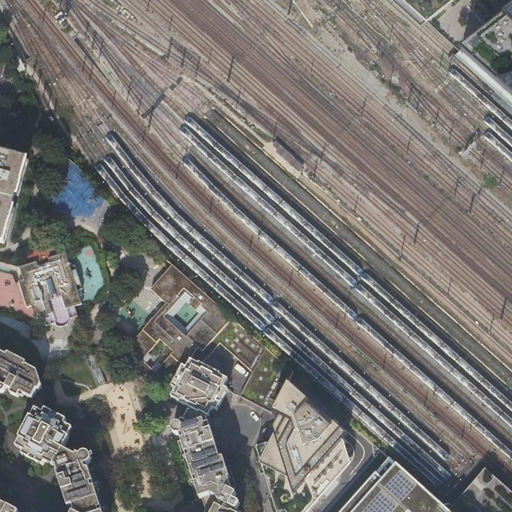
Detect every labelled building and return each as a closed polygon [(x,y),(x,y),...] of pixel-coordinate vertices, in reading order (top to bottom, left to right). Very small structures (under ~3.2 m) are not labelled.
[(387,0),(420,30),(456,0),(387,0)] [(511,11),(462,53),(511,98),(511,11)] [(20,198),(22,199),(33,161),(0,151),(0,243),(9,246),(19,208),(17,207),(20,198)] [(50,246),(44,248),(43,248),(40,247),(37,246),(33,247),(29,249),(25,253),(25,255),(18,257),(21,266),(14,268),(18,280),(13,282),(21,308),(26,307),(30,319),(37,317),(40,327),(49,324),(49,325),(51,326),(54,327),(56,328),(58,327),(60,326),(62,325),(62,324),(64,322),(64,319),(72,317),(69,307),(76,305),(72,291),(77,289),(69,265),(65,267),(60,253),(53,255),(50,246)] [(186,368),(190,360),(199,364),(200,363),(205,365),(220,343),(253,373),(241,397),(272,413),(288,383),(293,373),(232,319),(171,266),(150,290),(165,304),(153,318),(131,343),(127,349),(141,360),(146,365),(152,357),(148,353),(160,340),(173,352),(161,365),(158,362),(151,369),(172,387),(182,366),(186,368)] [(0,383),(0,384),(0,391),(1,392),(2,392),(4,392),(5,391),(5,390),(7,387),(12,390),(11,393),(18,397),(21,392),(32,398),(37,389),(39,390),(41,385),(37,372),(26,366),(27,363),(8,354),(7,356),(0,352),(0,383)] [(87,359),(98,385),(107,382),(105,377),(95,355),(87,359)] [(221,373),(205,365),(200,363),(199,364),(190,360),(186,368),(182,366),(172,387),(176,389),(172,397),(180,401),(179,403),(192,409),(196,409),(204,413),(209,416),(213,408),(218,410),(228,389),(224,387),(228,380),(220,376),(221,373)] [(307,511),(350,463),(342,441),(347,436),(288,383),(272,413),(279,416),(273,428),(274,434),(270,442),(256,446),(260,457),(261,457),(263,463),(261,463),(276,511),(307,511)] [(220,459),(209,424),(208,424),(206,420),(207,418),(208,416),(204,413),(196,409),(191,410),(190,413),(188,418),(185,423),(182,421),(181,424),(179,424),(177,424),(176,424),(175,425),(174,426),(173,427),(173,429),(173,430),(173,432),(174,433),(175,433),(176,435),(178,435),(179,435),(180,435),(182,440),(178,441),(182,454),(181,454),(183,460),(184,460),(187,469),(220,459)] [(21,439),(17,447),(25,451),(23,455),(30,459),(43,466),(45,462),(53,466),(54,465),(58,458),(59,458),(63,450),(69,438),(68,437),(72,429),(64,425),(66,421),(46,410),(44,414),(36,410),(32,418),(30,417),(20,438),(21,439)] [(58,458),(54,465),(58,467),(59,472),(58,473),(66,500),(69,507),(73,506),(98,498),(89,470),(88,465),(89,464),(90,464),(91,462),(91,461),(91,458),(90,457),(89,455),(88,454),(85,454),(83,454),(81,457),(78,455),(76,457),(63,450),(59,458),(58,458)] [(197,500),(202,498),(212,495),(218,498),(219,501),(221,502),(233,509),(236,510),(239,504),(233,500),(236,494),(233,492),(232,492),(232,491),(228,479),(230,478),(223,458),(220,459),(187,469),(190,479),(189,479),(191,485),(192,485),(197,500)] [(450,511),(389,458),(341,511),(450,511)] [(98,498),(102,511),(108,511),(106,506),(105,507),(99,487),(100,487),(99,482),(97,482),(93,469),(89,470),(98,498)] [(219,507),(221,502),(219,501),(218,498),(212,495),(202,498),(206,510),(204,511),(212,511),(216,506),(219,507)] [(102,511),(98,498),(73,506),(75,511),(74,511),(17,511),(0,503),(0,511),(102,511)] [(221,502),(219,507),(228,511),(231,511),(233,509),(221,502)]
